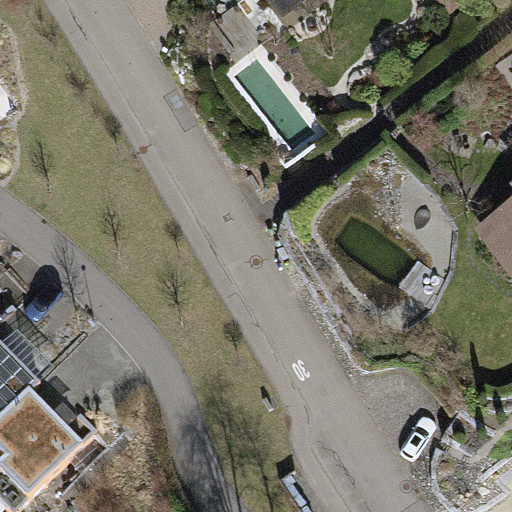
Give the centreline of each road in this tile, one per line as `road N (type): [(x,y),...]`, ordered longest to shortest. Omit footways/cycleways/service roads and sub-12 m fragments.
road 1 (residential): [(69,0),(243,234),(430,511)]
road 2 (residential): [(227,511),(146,359),(0,228)]
